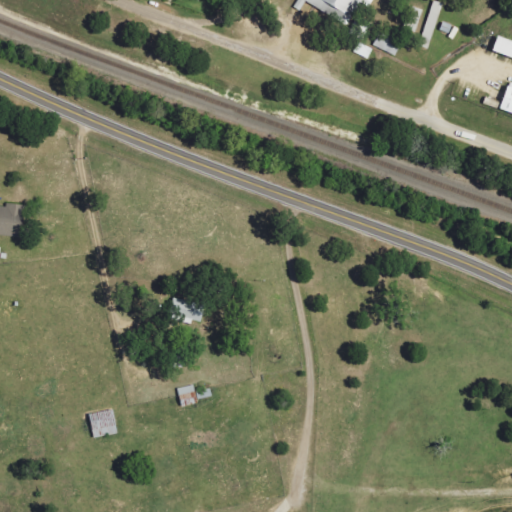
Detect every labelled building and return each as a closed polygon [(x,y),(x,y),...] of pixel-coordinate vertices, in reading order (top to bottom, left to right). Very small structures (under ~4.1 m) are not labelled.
[(374,0),(302,0),(348,25),(361,2),(370,8),(374,0)] [(434,36),(443,4),(434,1),(425,34),(434,36)] [(511,58),(511,42),(498,39),(494,54),(511,58)] [(501,110),(511,113),(511,87),(509,87),(501,110)] [(26,206),(7,204),(6,208),(0,207),(0,235),(23,238),(26,206)] [(203,324),(206,307),(176,300),(172,317),(203,324)] [(198,404),(194,386),(179,389),(183,408),(198,404)]
